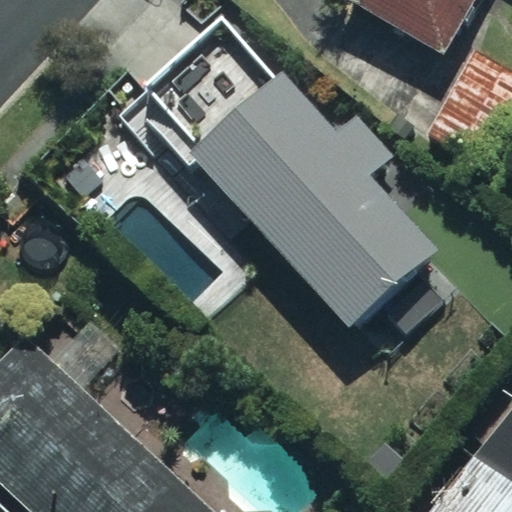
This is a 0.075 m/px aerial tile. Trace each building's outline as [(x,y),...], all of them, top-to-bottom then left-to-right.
[(352,0),(350,4),(456,64),(491,0),(352,0)] [(468,80),(435,140),(494,172),(511,139),(511,72),(487,58),(473,83),(468,80)] [(297,85),(207,169),(366,340),(453,259),(383,184),(404,164),(369,126),(351,142),(297,85)] [(214,511),(32,344),(10,367),(4,361),(0,365),(0,511),(214,511)] [(511,511),(511,428),(450,511),(511,511)]
